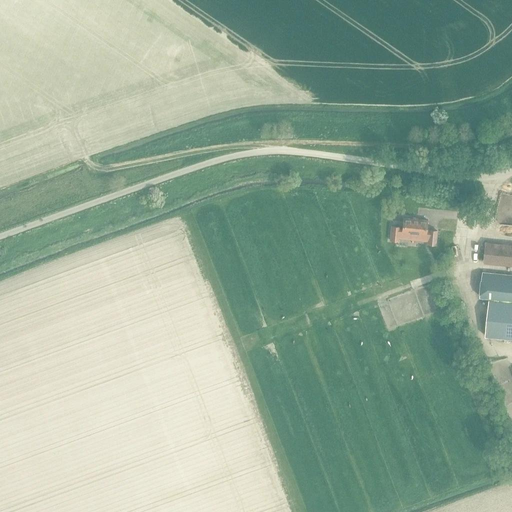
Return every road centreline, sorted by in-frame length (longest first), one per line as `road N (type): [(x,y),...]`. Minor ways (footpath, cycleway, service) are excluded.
road 1 (track): [(511,129),(426,143),(277,149),(240,141),(101,173),(84,150),(0,182)]
road 2 (unclassified): [(0,239),(216,161),(277,149),(458,175),(511,171)]
road 3 (unknown): [(487,176),(468,258),(471,313),(485,343),(511,352)]
